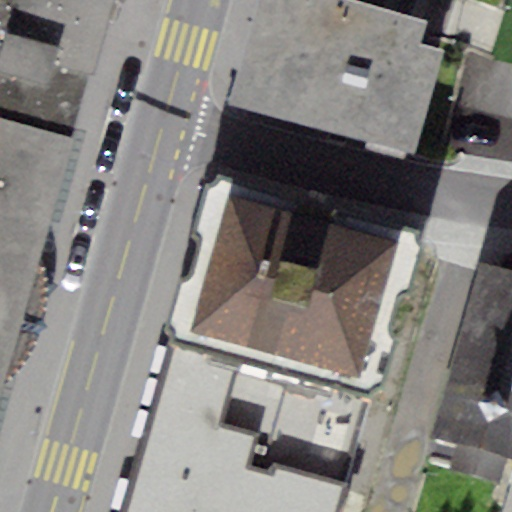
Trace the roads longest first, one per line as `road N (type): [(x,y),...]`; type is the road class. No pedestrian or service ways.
road 1 (secondary): [(158,130),(55,511)]
road 2 (residential): [(511,202),(158,130)]
road 3 (secondary): [(196,0),(158,130)]
